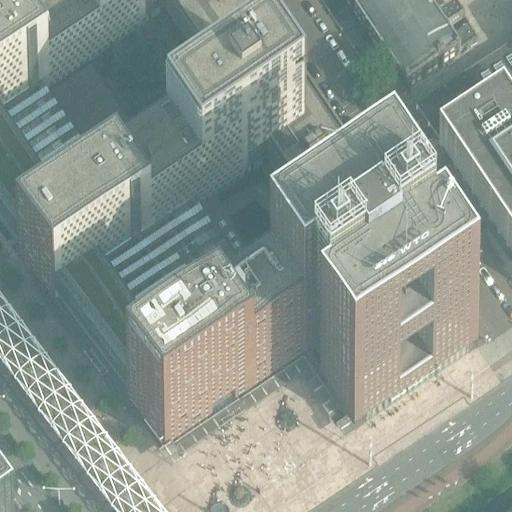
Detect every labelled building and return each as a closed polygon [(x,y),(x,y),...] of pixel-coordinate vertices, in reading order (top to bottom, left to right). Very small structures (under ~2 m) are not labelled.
[(289,71),(242,1),(241,0),(237,3),(234,0),(68,0),(64,3),(14,37),(27,56),(37,50),(41,56),(31,63),(48,88),(98,54),(141,26),(166,9),(234,109),(166,154),(116,188),(129,208),(139,201),(143,208),(134,214),(151,240),(162,232),(201,206),(268,160),(336,261),(392,223),(344,151),(339,154),(333,145),(338,142),(325,124),(289,71)] [(423,0),(343,0),(350,10),(349,10),(351,13),(352,13),(364,32),(366,35),(379,54),(378,54),(380,57),(381,57),(383,59),(384,59),(392,72),(394,75),(403,88),(402,88),(404,91),(404,90),(405,92),(406,91),(407,91),(459,56),(458,56),(459,55),(459,54),(477,42),(455,9),(438,20),(437,19),(436,19),(423,0)] [(0,224),(21,253),(17,256),(54,306),(58,303),(99,358),(96,362),(98,367),(102,369),(107,368),(130,399),(127,402),(164,451),(256,389),(303,357),(269,306),(230,332),(162,232),(151,240),(134,214),(143,208),(139,201),(129,208),(116,188),(105,196),(37,95),(48,88),(31,63),(41,56),(37,50),(27,56),(14,37),(3,44),(0,40),(0,224)] [(511,45),(478,68),(471,73),(470,73),(415,109),(439,147),(503,105),(511,99),(511,45)] [(511,118),(503,105),(439,147),(511,255),(511,118)] [(477,348),(442,297),(433,304),(418,280),(427,274),(392,223),(336,261),(269,306),(303,357),(313,351),(329,374),(320,380),(326,389),(324,397),(332,398),(342,413),(341,414),(340,416),(340,417),(340,419),(340,420),(341,421),(342,422),(344,423),(345,423),(347,423),(348,422),(354,431),(477,348)] [(28,371),(9,346),(1,352),(20,377),(28,371)]
